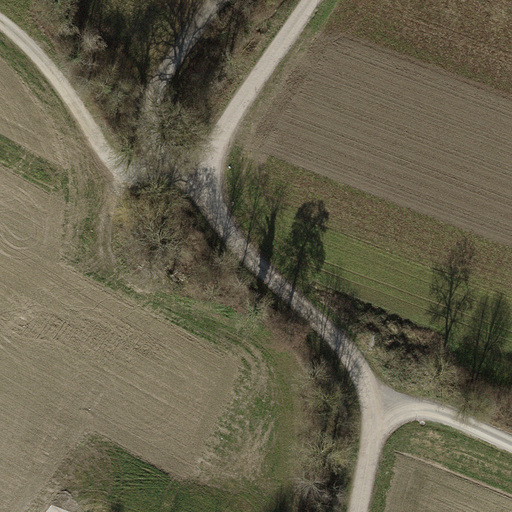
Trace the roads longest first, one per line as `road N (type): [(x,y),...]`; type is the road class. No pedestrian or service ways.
road 1 (track): [(313,0),(229,118),(212,152),(208,185),(240,247),(386,391)]
road 2 (track): [(127,172),(104,239),(117,272),(246,327),(291,362),(303,400),(283,511)]
road 3 (track): [(0,20),(45,52),(122,169),(209,171)]
road 4 (track): [(174,168),(149,128),(152,95),(220,0)]
road 5 (track): [(386,391),(511,445)]
road 6 (track): [(386,391),(357,511)]
